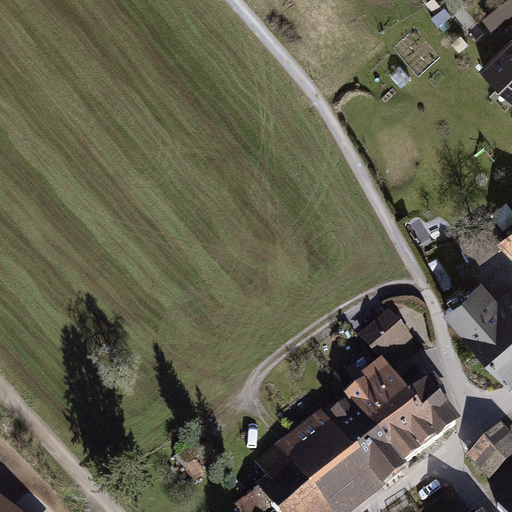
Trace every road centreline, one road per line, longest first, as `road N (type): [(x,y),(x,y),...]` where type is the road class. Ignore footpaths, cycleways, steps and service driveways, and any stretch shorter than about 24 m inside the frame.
road 1 (track): [(236,0),(312,88),(426,288),(478,430)]
road 2 (unclassified): [(373,511),(511,398)]
road 3 (track): [(106,511),(0,386)]
